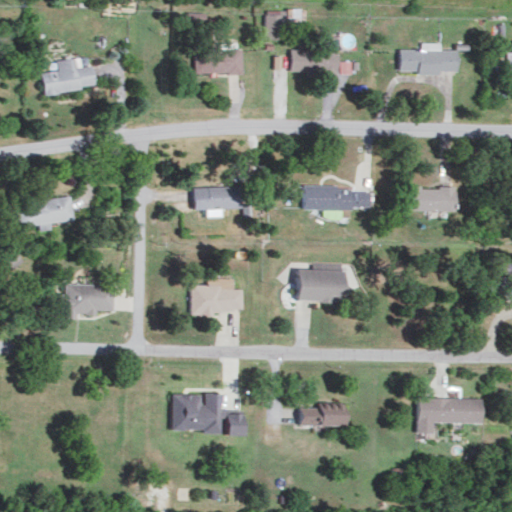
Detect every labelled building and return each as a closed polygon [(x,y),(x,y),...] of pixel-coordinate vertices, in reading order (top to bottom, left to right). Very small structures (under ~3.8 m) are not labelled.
[(284,9),(264,8),(263,37),(283,38),(284,9)] [(204,10),(186,10),(186,20),(204,21),(204,10)] [(335,72),(335,41),(309,40),(309,47),(288,47),(287,69),(302,69),(302,71),(335,72)] [(454,48),(437,47),(438,41),(419,40),(419,47),(396,47),(396,70),(436,71),(436,69),(453,69),(454,48)] [(241,71),(240,48),(191,49),(192,71),(241,71)] [(511,49),(503,50),(503,65),(511,65),(511,76),(511,75),(511,49)] [(37,70),(39,91),(88,86),(84,55),(52,58),(54,69),(37,70)] [(338,72),(349,72),(349,59),(337,59),(338,72)] [(367,189),(334,188),(334,183),(301,183),(300,207),(338,207),(338,215),(347,215),(347,204),(367,205),(367,189)] [(203,207),(203,215),(219,214),(219,206),(239,205),(238,184),(189,185),(190,207),(203,207)] [(451,184),(402,185),(403,209),(451,208),(451,184)] [(13,201),(15,226),(34,223),(35,229),(46,228),(46,221),(68,218),(66,195),(13,201)] [(511,292),(511,259),(509,259),(509,269),(493,269),(494,293),(511,292)] [(293,299),(342,301),(343,269),(295,267),(293,299)] [(188,283),(188,311),(240,311),(240,287),(231,287),(231,276),(205,276),(205,283),(188,283)] [(110,283),(62,282),(62,293),(60,293),(60,317),(72,317),(72,313),(92,313),(92,308),(110,309),(110,283)] [(169,392),(169,429),(218,429),(218,417),(222,417),(222,433),(240,434),(240,409),(217,409),(217,391),(200,391),(200,393),(169,392)] [(479,397),(415,395),(414,431),(430,431),(430,420),(478,421),(479,397)] [(341,403),(315,402),(315,406),(296,405),(296,423),(340,424),(341,403)]
